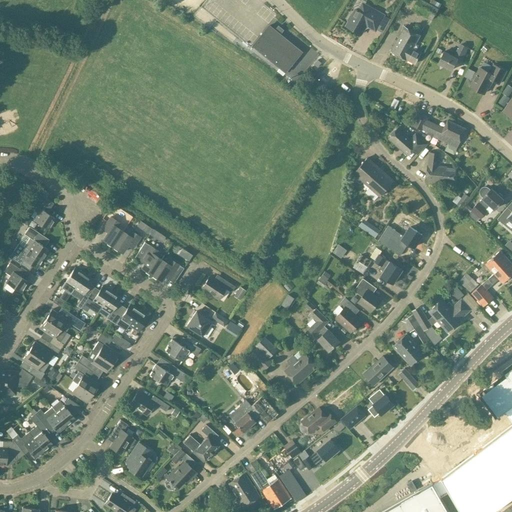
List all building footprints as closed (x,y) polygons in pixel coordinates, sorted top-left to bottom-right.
[(417,0),(412,9),(432,20),(441,5),(437,3),(438,2),(434,0),(423,0),(424,0),(423,0),(417,0)] [(349,22),(346,27),(361,35),(366,26),(375,31),(383,16),(365,5),(361,13),(355,10),(352,15),(350,15),(347,20),(349,22)] [(286,72),(302,52),(269,26),(253,46),(286,72)] [(414,64),(421,52),(413,48),(420,36),(404,27),(391,51),(414,64)] [(438,64),(452,71),(457,60),(461,62),(468,48),(461,44),(454,57),(444,52),(438,64)] [(488,87),(489,88),(492,81),(499,85),(506,71),(494,65),(489,73),(480,68),(470,87),(484,94),(488,87)] [(325,74),(319,80),(325,86),(331,80),(325,74)] [(504,93),(498,102),(503,105),(511,90),(511,86),(507,84),(502,92),(504,93)] [(396,107),(399,101),(394,98),(390,108),(395,110),(400,112),(401,109),(396,107)] [(511,99),(503,111),(511,117),(511,99)] [(426,134),(448,143),(445,150),(454,155),(466,129),(447,120),(444,128),(427,120),(428,117),(419,113),(413,126),(422,130),(422,129),(427,132),(426,134)] [(413,150),(418,154),(427,144),(415,133),(411,138),(398,127),(388,139),(408,156),(413,150)] [(445,183),(454,184),(456,169),(447,168),(447,167),(438,166),(439,154),(429,153),(426,182),(445,184),(445,183)] [(367,158),(353,174),(380,197),(393,181),(367,158)] [(482,199),(479,202),(479,201),(473,207),(468,202),(463,209),(468,213),(468,214),(477,222),(480,218),(480,219),(487,212),(490,214),(494,210),(503,199),(491,188),(490,190),(489,188),(486,187),(484,187),(482,187),(480,189),(479,191),(480,194),(481,196),(483,198),(482,199)] [(464,193),(457,204),(462,208),(470,198),(464,193)] [(34,211),(37,213),(33,220),(48,230),(55,219),(44,211),(51,201),(40,195),(37,200),(34,205),(36,207),(34,211)] [(115,212),(117,208),(112,204),(109,209),(115,212)] [(511,211),(507,207),(497,219),(502,224),(508,217),(511,221),(511,211)] [(103,240),(112,247),(122,231),(117,228),(120,223),(110,217),(107,222),(112,226),(103,240)] [(417,229),(421,223),(413,219),(410,225),(417,229)] [(139,220),(136,225),(161,242),(164,236),(139,220)] [(375,239),(380,231),(369,223),(364,231),(375,239)] [(49,251),(44,247),(49,240),(29,226),(24,234),(29,238),(23,247),(43,260),(49,251)] [(388,226),(378,241),(400,256),(408,244),(414,247),(422,235),(411,227),(405,237),(388,226)] [(128,235),(122,231),(112,247),(122,253),(131,239),(137,242),(140,237),(131,231),(128,235)] [(138,252),(143,254),(148,258),(141,268),(151,275),(161,260),(156,256),(159,252),(145,243),(138,252)] [(333,252),(341,257),(347,249),(338,244),(333,252)] [(37,269),(43,260),(23,247),(18,255),(12,251),(8,257),(20,265),(23,260),(37,269)] [(379,269),(384,272),(381,276),(393,284),(402,270),(387,260),(387,259),(380,254),(382,251),(376,247),(370,257),(375,260),(373,261),(381,266),(379,269)] [(188,259),(191,253),(180,248),(177,254),(188,259)] [(485,264),(494,274),(488,279),(493,285),(499,279),(503,283),(511,274),(511,264),(500,251),(485,264)] [(361,254),(357,260),(368,267),(371,261),(361,254)] [(167,271),(177,278),(183,268),(169,259),(167,263),(161,260),(151,275),(160,281),(167,271)] [(4,271),(10,276),(6,283),(21,293),(28,282),(20,276),(23,271),(10,263),(4,271)] [(64,283),(62,287),(61,288),(70,294),(84,274),(75,268),(64,283)] [(325,271),(321,277),(326,281),(331,275),(325,271)] [(471,293),(479,284),(467,273),(459,282),(471,293)] [(92,291),(87,288),(93,280),(84,274),(70,294),(79,300),(76,305),(81,308),(84,303),(92,291)] [(218,300),(226,288),(232,291),(235,286),(217,274),(213,280),(209,277),(201,289),(218,300)] [(321,277),(316,283),(323,288),(327,282),(326,281),(321,277)] [(363,278),(354,291),(362,297),(358,302),(371,312),(380,299),(369,292),(373,286),(363,278)] [(448,289),(458,300),(464,295),(454,284),(448,289)] [(482,284),(471,294),(483,307),(494,298),(482,284)] [(93,302),(101,307),(111,292),(102,286),(96,295),(92,291),(84,303),(89,307),(93,302)] [(233,296),(240,300),(246,291),(240,287),(233,296)] [(122,306),(117,303),(120,298),(111,292),(101,307),(98,312),(111,322),(122,306)] [(289,308),(294,298),(288,294),(282,304),(289,308)] [(52,302),(61,308),(65,303),(56,297),(52,302)] [(345,307),(335,318),(351,333),(361,321),(351,312),(355,306),(345,297),(340,303),(345,307)] [(429,311),(433,316),(428,320),(420,306),(411,311),(413,314),(424,331),(432,326),(437,321),(447,332),(461,320),(460,319),(471,310),(461,299),(453,306),(449,302),(447,304),(442,299),(429,311)] [(311,312),(315,307),(309,301),(304,306),(311,312)] [(126,330),(129,326),(139,310),(130,304),(127,309),(122,306),(111,322),(117,325),(117,324),(126,330)] [(339,341),(328,330),(329,330),(325,325),(329,322),(317,309),(310,315),(316,321),(307,329),(314,336),(315,335),(318,339),(329,351),(339,341)] [(51,310),(45,319),(60,328),(66,319),(51,310)] [(129,326),(134,329),(131,333),(135,336),(138,332),(148,316),(139,310),(129,326)] [(186,327),(201,337),(212,321),(196,311),(186,327)] [(224,327),(228,321),(215,312),(211,319),(224,327)] [(68,321),(80,329),(84,323),(72,314),(68,321)] [(424,345),(430,341),(425,333),(424,331),(413,314),(401,321),(408,333),(414,330),(424,345)] [(60,329),(60,328),(45,319),(39,328),(45,331),(40,337),(49,343),(52,345),(60,350),(64,344),(60,341),(66,333),(60,329)] [(92,350),(97,353),(112,363),(118,354),(107,347),(111,341),(107,338),(103,335),(100,334),(96,340),(98,341),(92,350)] [(393,346),(410,365),(424,353),(407,334),(393,346)] [(43,360),(47,363),(53,355),(56,356),(60,350),(52,345),(49,343),(40,337),(37,343),(34,342),(29,351),(43,360)] [(183,337),(179,344),(172,339),(165,350),(182,362),(189,351),(196,356),(201,349),(183,337)] [(255,346),(257,347),(248,355),(264,371),(274,362),(270,358),(278,350),(265,337),(255,346)] [(130,343),(121,338),(116,344),(125,350),(130,343)] [(304,353),(301,349),(294,356),(293,355),(286,361),(290,365),(285,371),(297,384),(317,367),(304,353)] [(41,364),(43,360),(29,351),(22,360),(33,367),(30,373),(36,377),(40,380),(45,373),(41,371),(43,369),(41,364)] [(97,353),(92,362),(82,355),(77,362),(91,371),(95,365),(106,372),(112,363),(97,353)] [(212,353),(208,358),(212,362),(216,357),(212,353)] [(393,367),(382,356),(363,374),(374,386),(393,367)] [(92,393),(98,384),(87,377),(91,371),(77,362),(74,368),(78,371),(72,380),(77,383),(92,393)] [(503,374),(475,395),(494,420),(511,407),(511,362),(501,371),(503,374)] [(156,364),(149,375),(154,378),(153,379),(159,384),(161,382),(166,386),(173,375),(179,379),(183,373),(171,364),(167,371),(156,364)] [(420,385),(405,368),(398,374),(413,391),(420,385)] [(0,392),(15,394),(15,386),(25,387),(33,376),(22,369),(18,374),(16,374),(16,372),(0,371),(0,392)] [(51,384),(54,387),(62,375),(58,373),(51,384)] [(345,378),(325,396),(335,407),(355,389),(345,378)] [(86,402),(92,393),(77,383),(71,392),(86,402)] [(247,414),(236,423),(243,432),(256,421),(251,415),(255,411),(267,424),(279,414),(263,396),(256,389),(245,399),(246,400),(240,406),(247,414)] [(385,395),(380,389),(374,394),(379,400),(373,405),(381,414),(393,404),(385,395)] [(146,415),(154,404),(166,411),(169,406),(153,396),(150,401),(137,392),(129,404),(146,415)] [(75,419),(69,412),(72,409),(76,412),(80,406),(68,398),(63,405),(60,401),(51,407),(55,412),(66,426),(75,419)] [(341,419),(350,429),(365,416),(357,406),(341,419)] [(58,433),(66,426),(55,412),(51,407),(44,413),(40,409),(35,414),(48,430),(52,426),(58,433)] [(301,421),(303,423),(302,424),(300,426),(300,429),(301,432),(303,433),(306,433),(309,431),(311,433),(320,426),(324,431),(336,422),(329,412),(325,415),(319,407),(301,421)] [(32,437),(44,451),(52,444),(43,434),(48,430),(35,414),(30,418),(36,426),(28,432),(32,437)] [(462,417),(437,436),(450,452),(474,434),(462,417)] [(136,440),(123,431),(127,425),(120,420),(113,431),(118,434),(110,447),(120,454),(127,444),(131,447),(136,440)] [(207,436),(200,444),(190,435),(183,442),(204,461),(210,454),(210,455),(213,451),(219,444),(214,440),(219,436),(206,425),(201,430),(207,436)] [(511,425),(441,479),(460,511),(490,511),(501,506),(511,497),(511,425)] [(12,431),(9,434),(12,439),(14,441),(24,455),(29,451),(35,458),(44,451),(32,437),(25,443),(17,435),(16,436),(12,431)] [(284,446),(285,449),(293,458),(293,459),(302,453),(293,439),(284,446)] [(310,456),(302,461),(308,470),(315,465),(324,458),(326,460),(327,460),(328,461),(332,457),(331,456),(339,449),(331,439),(317,450),(310,457),(310,456)] [(0,465),(6,466),(7,452),(12,452),(12,456),(16,461),(24,455),(14,441),(13,442),(0,441),(0,465)] [(153,463),(150,461),(151,460),(148,457),(146,459),(145,458),(150,451),(138,443),(131,454),(136,458),(128,470),(140,478),(146,469),(148,470),(153,463)] [(308,455),(317,448),(314,443),(304,450),(308,455)] [(171,459),(175,463),(185,453),(180,449),(171,459)] [(285,449),(269,461),(276,471),(293,458),(285,449)] [(278,480),(271,485),(267,480),(260,468),(261,467),(257,459),(247,466),(275,509),(290,499),(278,480)] [(166,479),(164,482),(165,486),(166,488),(168,489),(171,490),(173,490),(176,487),(177,489),(186,479),(188,481),(196,473),(185,462),(179,468),(178,466),(168,476),(166,474),(164,477),(166,479)] [(160,477),(166,469),(162,466),(156,473),(160,477)] [(289,468),(278,475),(296,502),(306,495),(289,468)] [(260,497),(245,473),(229,483),(227,481),(219,486),(227,497),(233,493),(243,508),(260,497)] [(274,475),(267,480),(271,485),(278,480),(274,475)] [(448,511),(432,483),(382,511),(448,511)] [(122,493),(119,498),(112,493),(105,504),(116,511),(123,511),(129,505),(132,507),(135,502),(122,493)]
